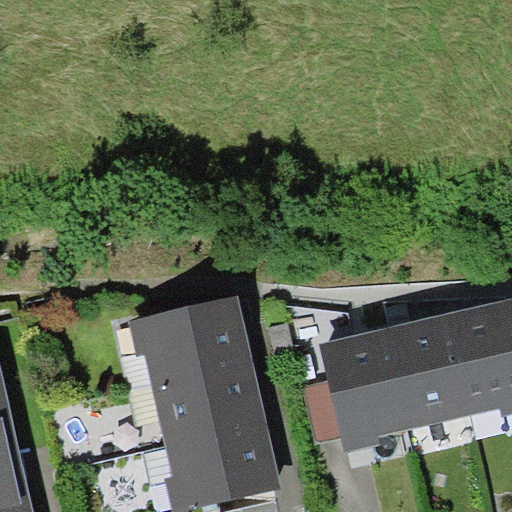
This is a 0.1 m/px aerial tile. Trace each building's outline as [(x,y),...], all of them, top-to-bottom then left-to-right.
[(146,354),(153,387),(254,365),(247,332),(239,296),(129,320),(136,356),(146,354)] [(511,306),(510,297),(474,306),(441,313),(465,415),(500,407),(502,414),(511,412),(511,306)] [(414,320),(382,327),(406,429),(465,415),(441,313),(414,320)] [(349,335),(318,342),(328,382),(341,437),(344,453),(381,444),(379,435),(406,429),(382,327),(349,335)] [(0,511),(34,511),(22,459),(0,363),(0,511)] [(261,395),(254,365),(153,387),(165,445),(267,423),(261,395)] [(341,437),(328,382),(304,386),(317,443),(341,437)] [(267,423),(165,445),(172,476),(164,478),(172,511),(281,488),(273,453),(267,423)]
